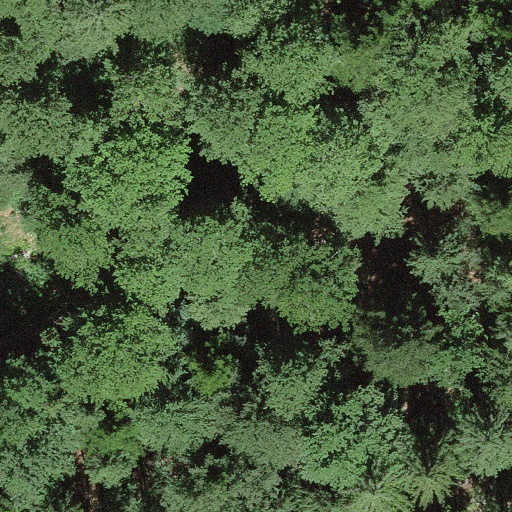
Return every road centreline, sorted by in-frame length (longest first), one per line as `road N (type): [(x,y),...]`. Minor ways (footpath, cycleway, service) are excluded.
road 1 (track): [(0,308),(63,278),(228,306),(378,356),(511,369)]
road 2 (track): [(511,444),(409,511)]
